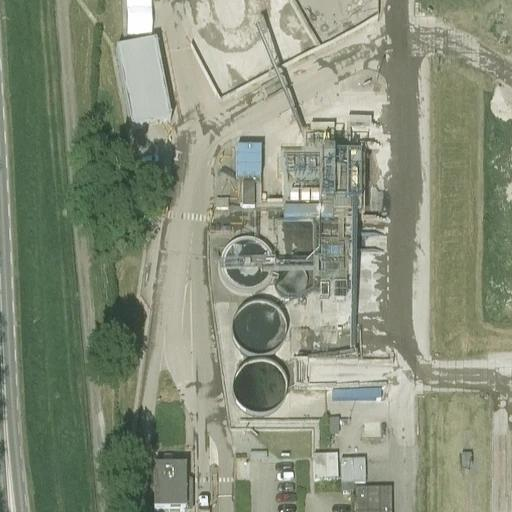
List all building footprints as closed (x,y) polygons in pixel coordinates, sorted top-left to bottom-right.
[(126,0),(128,36),(153,35),(151,0),(126,0)] [(154,44),(115,52),(131,130),(169,122),(154,44)] [(235,178),(267,179),(268,149),(236,149),(235,178)] [(242,187),(241,212),(255,212),(255,187),(242,187)] [(258,289),(268,278),(271,264),(267,250),(256,241),(242,238),(228,242),(219,252),(215,266),(220,280),(230,290),(244,293),(258,289)] [(296,296),(303,291),(305,282),(303,274),(297,268),(289,266),(281,268),(275,273),(272,281),(274,290),(280,296),(288,298),(296,296)] [(272,352),(281,341),(285,327),(280,313),(270,303),(256,300),(242,305),(232,315),(229,329),(233,343),(244,352),(258,356),(272,352)] [(272,410),(282,400),(285,386),(281,372),(270,362),(256,359),(242,363),(233,374),(230,388),(234,401),(244,411),(258,414),(272,410)] [(311,481),(338,480),(337,455),(311,456),(311,481)] [(367,463),(341,462),(341,486),(352,486),(366,487),(367,463)] [(153,470),(152,511),(188,511),(190,511),(190,501),(187,498),(184,498),(184,470),(153,470)] [(352,486),(341,486),(340,495),(350,495),(352,495),(352,488),(352,486)] [(355,492),(354,492),(354,495),(354,511),(389,511),(390,491),(355,492)]
